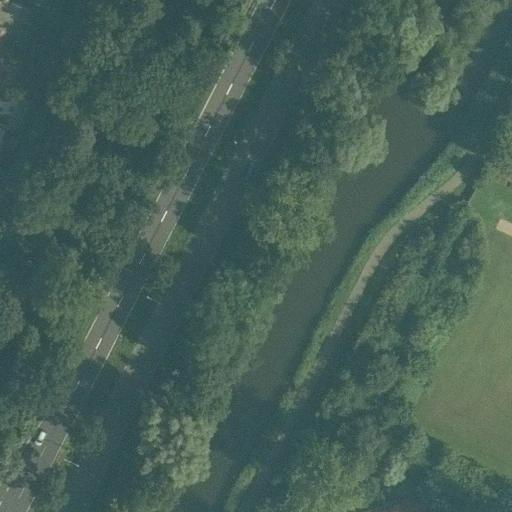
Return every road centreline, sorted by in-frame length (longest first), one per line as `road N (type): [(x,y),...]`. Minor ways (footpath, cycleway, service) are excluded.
road 1 (secondary): [(269,0),(5,511)]
road 2 (secondary): [(73,511),(158,329),(330,0)]
